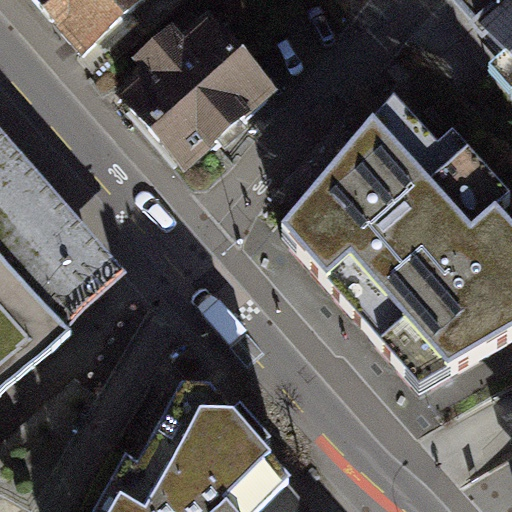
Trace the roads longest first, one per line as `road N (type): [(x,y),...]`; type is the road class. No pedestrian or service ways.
road 1 (residential): [(427,0),(231,200),(208,286)]
road 2 (residential): [(208,286),(0,57)]
road 3 (residential): [(407,511),(208,286)]
